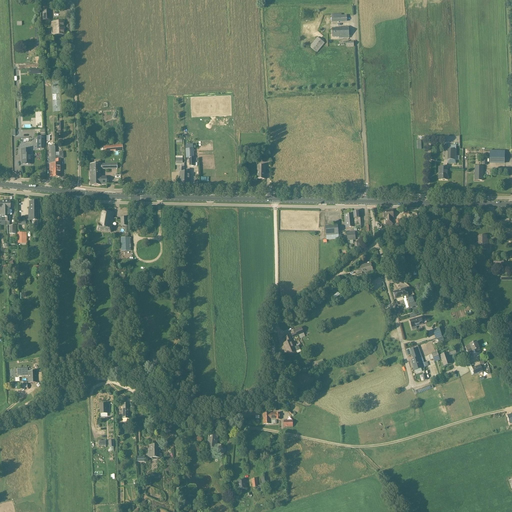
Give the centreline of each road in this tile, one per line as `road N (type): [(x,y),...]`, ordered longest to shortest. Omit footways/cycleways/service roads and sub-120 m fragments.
road 1 (unclassified): [(0,416),(95,377),(200,414),(225,416),(270,397),(275,200)]
road 2 (unclassified): [(369,201),(355,0)]
road 3 (primary): [(79,193),(275,200)]
road 4 (unclassified): [(79,193),(68,0)]
road 5 (track): [(380,248),(411,385),(455,369)]
road 6 (track): [(351,446),(172,408)]
road 7 (primary): [(369,201),(511,203)]
road 8 (track): [(376,243),(275,319)]
